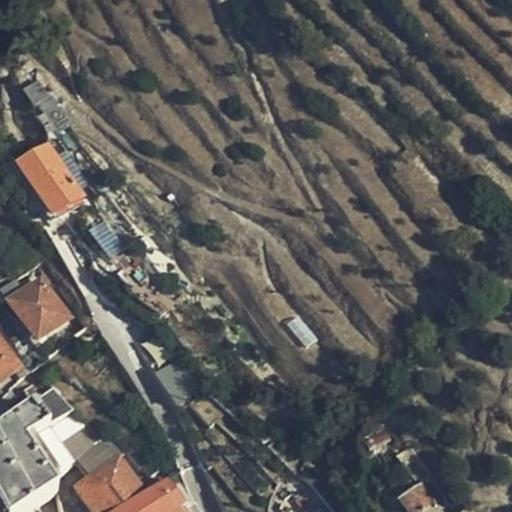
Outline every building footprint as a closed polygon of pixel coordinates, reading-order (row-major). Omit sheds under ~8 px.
[(80,198),(46,148),(16,170),(50,220),(80,198)] [(67,320),(40,284),(8,307),(35,344),(67,320)] [(0,384),(18,370),(0,346),(0,384)] [(189,398),(173,367),(154,378),(171,409),(189,398)] [(0,511),(30,511),(56,494),(51,486),(72,466),(102,436),(70,413),(52,392),(32,407),(22,393),(0,410),(0,511)] [(74,492),(86,511),(122,511),(146,493),(102,440),(75,466),(87,481),(74,492)] [(187,511),(184,506),(180,509),(177,506),(181,503),(184,500),(168,480),(146,493),(122,511),(187,511)] [(440,511),(422,490),(401,507),(404,511),(440,511)]
